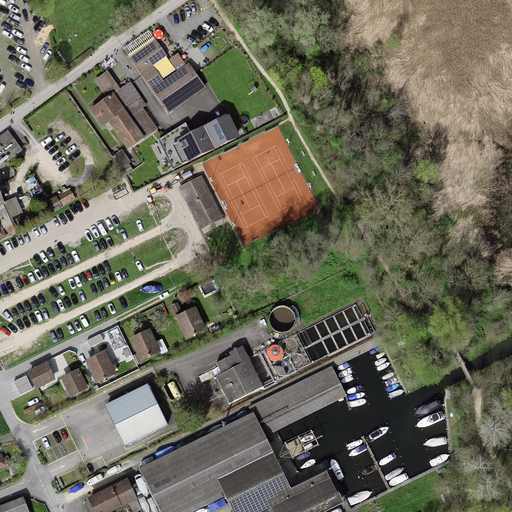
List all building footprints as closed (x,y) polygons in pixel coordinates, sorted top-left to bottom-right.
[(157,97),(193,72),(180,54),(171,61),(179,73),(162,85),(149,66),(165,55),(157,42),(131,60),(157,97)] [(193,72),(157,97),(169,116),(205,91),(193,72)] [(131,85),(92,112),(105,129),(111,125),(129,152),(162,129),(131,85)] [(204,131),(214,149),(237,137),(227,119),(204,131)] [(214,149),(204,131),(192,137),(184,124),(158,140),(173,169),(214,149)] [(0,139),(0,143),(11,159),(22,150),(9,133),(0,139)] [(150,145),(137,154),(145,166),(159,157),(150,145)] [(121,152),(114,158),(125,173),(132,168),(121,152)] [(203,178),(179,189),(199,230),(223,219),(203,178)] [(70,189),(47,204),(54,216),(78,201),(70,189)] [(0,244),(17,237),(0,198),(0,244)] [(198,309),(177,319),(188,342),(209,333),(198,309)] [(153,331),(132,341),(142,364),(164,354),(153,331)] [(223,376),(217,379),(230,405),(264,389),(243,347),(230,354),(233,358),(218,365),(223,376)] [(108,353),(88,363),(99,386),(119,376),(108,353)] [(49,363),(29,373),(38,390),(57,381),(49,363)] [(80,370),(63,379),(73,399),(90,390),(80,370)] [(168,425),(148,383),(105,404),(125,446),(168,425)] [(160,511),(193,511),(225,496),(233,511),(326,511),(346,503),(329,471),(290,490),(285,477),(282,470),(266,435),(254,412),(139,468),(160,511)] [(131,480),(91,498),(97,511),(118,511),(141,501),(131,480)]
